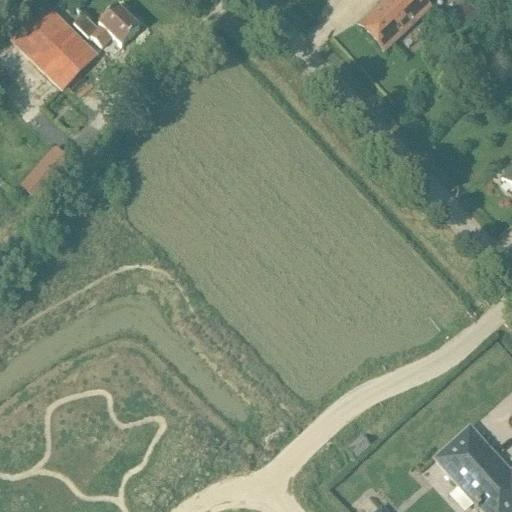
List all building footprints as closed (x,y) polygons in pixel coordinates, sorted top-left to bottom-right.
[(435,0),(391,0),(359,30),(383,56),(431,12),(427,8),(435,0)] [(98,32),(90,41),(103,53),(112,42),(122,52),(139,34),(116,11),(97,31),(98,32)] [(11,47),(63,94),(95,59),(43,12),(11,47)] [(511,172),(500,183),(511,196),(511,172)] [(511,511),(511,474),(510,477),(469,432),(435,464),(479,511),(511,511)] [(371,450),(361,439),(346,454),(355,464),(371,450)]
